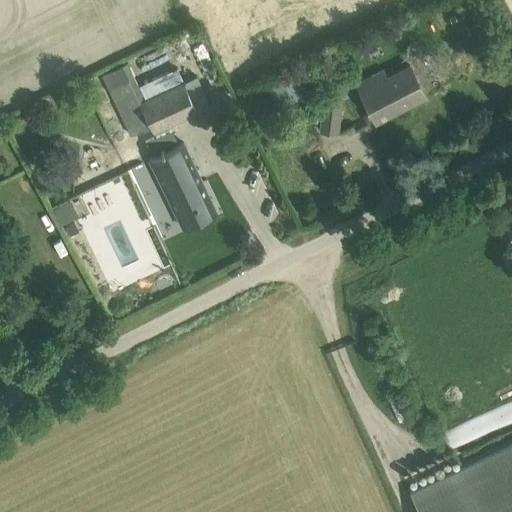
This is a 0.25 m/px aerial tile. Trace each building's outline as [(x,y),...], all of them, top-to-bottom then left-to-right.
[(385,68),(357,83),(375,120),(425,94),(410,64),(388,75),(385,68)] [(177,66),(165,72),(138,84),(133,75),(108,86),(131,135),(152,126),(154,131),(197,111),(196,110),(211,103),(198,74),(184,80),(177,66)] [(267,83),(279,107),(308,92),(296,68),(267,83)] [(340,104),(336,94),(336,93),(335,93),(333,94),(332,93),(326,96),(324,97),(323,110),(321,130),(337,132),(340,104)] [(31,129),(37,117),(26,111),(20,123),(31,129)] [(183,143),(152,158),(183,225),(216,210),(183,143)] [(511,208),(503,213),(507,222),(511,233),(511,208)] [(74,220),(65,225),(71,235),(80,230),(74,220)] [(419,511),(511,511),(511,441),(409,490),(419,511)]
